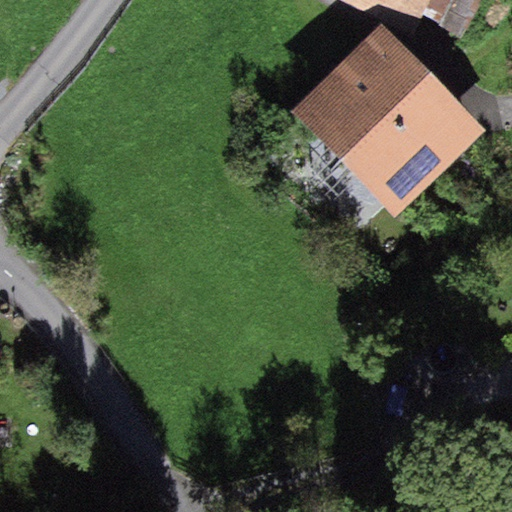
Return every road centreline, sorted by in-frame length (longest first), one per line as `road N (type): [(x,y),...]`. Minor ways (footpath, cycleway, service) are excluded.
road 1 (residential): [(0,267),(94,377),(177,511)]
road 2 (residential): [(0,131),(103,0)]
